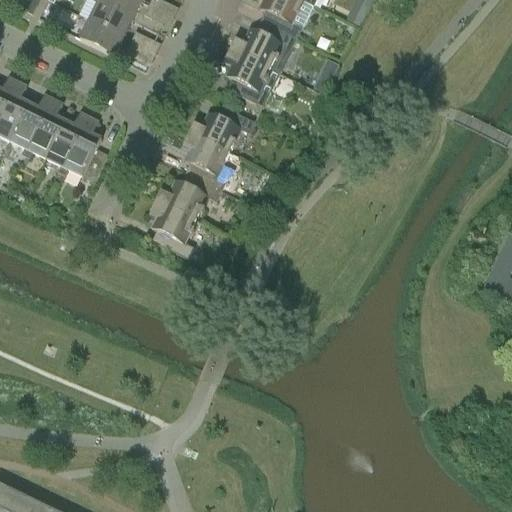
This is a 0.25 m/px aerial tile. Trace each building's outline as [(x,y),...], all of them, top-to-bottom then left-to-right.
[(101,0),(99,7),(133,23),(142,5),(131,0),(101,0)] [(157,12),(162,2),(156,0),(152,0),(149,8),(157,12)] [(303,31),(294,27),(305,5),(295,0),(262,0),(265,1),(260,12),(272,18),(267,27),(297,42),(303,31)] [(295,0),(305,5),(314,9),(318,0),(295,0)] [(32,18),(37,8),(28,4),(23,13),(32,18)] [(90,25),(124,42),(133,23),(99,7),(90,25)] [(157,12),(149,8),(144,18),(152,22),(157,12)] [(346,22),(360,30),(368,16),(353,8),(346,22)] [(124,42),(90,25),(81,43),(115,60),(124,42)] [(245,43),(237,40),(231,52),(280,76),(297,42),(267,27),(262,38),(250,33),(245,43)] [(139,49),(144,38),(136,34),(131,45),(139,49)] [(139,49),(131,45),(127,54),(134,58),(139,49)] [(270,99),(269,98),(280,76),(231,52),(225,65),(232,68),(226,80),(238,86),(233,96),(263,111),(270,99)] [(0,120),(17,86),(9,82),(3,94),(0,92),(0,120)] [(313,91),(315,92),(326,97),(331,86),(323,82),(318,82),(313,91)] [(0,139),(10,145),(29,107),(20,102),(26,90),(17,86),(0,120),(0,139)] [(26,160),(53,104),(44,99),(38,111),(29,107),(10,145),(24,152),(21,158),(26,160)] [(46,163),(65,125),(56,120),(62,108),(53,104),(26,160),(30,162),(33,156),(46,163)] [(226,111),(220,122),(209,116),(203,128),(196,124),(190,136),(230,156),(241,133),(250,138),(256,126),(226,111)] [(62,177),(89,121),(80,117),(74,129),(65,125),(46,163),(61,170),(58,175),(62,177)] [(108,158),(97,152),(102,143),(92,138),(98,126),(89,121),(62,177),(66,179),(69,174),(83,181),(83,180),(95,186),(108,158)] [(235,189),(218,180),(230,156),(190,136),(184,149),(191,153),(185,164),(197,170),(192,180),(222,194),(223,193),(231,197),(235,189)] [(208,201),(217,205),(222,194),(192,180),(187,190),(175,184),(170,195),(163,192),(157,204),(197,224),(201,216),(203,217),(205,212),(203,211),(208,201)] [(152,232),(164,237),(158,248),(188,263),(194,251),(185,246),(190,237),(193,238),(195,233),(193,232),(197,224),(157,204),(150,217),(158,221),(152,232)] [(511,233),(485,289),(511,302),(511,281),(510,281),(511,275),(511,233)] [(0,511),(12,511),(17,503),(0,494),(0,511)] [(35,511),(17,503),(12,511),(35,511)]
